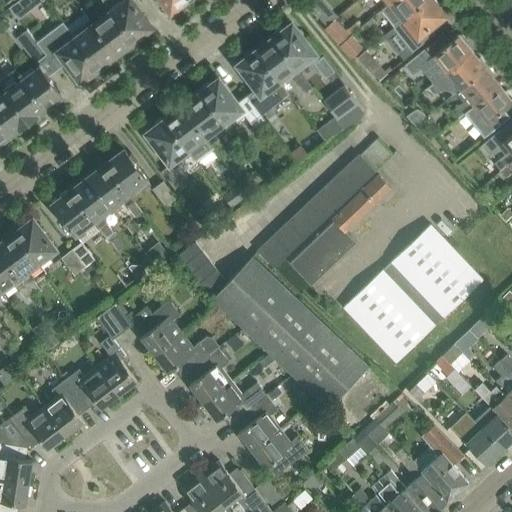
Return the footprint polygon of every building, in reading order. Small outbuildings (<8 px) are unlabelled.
[(20,0),(11,8),(18,16),(27,9),(20,0)] [(104,0),(105,1),(137,43),(144,38),(144,33),(152,27),(132,0),(104,0)] [(189,2),(187,0),(160,0),(170,13),(178,6),(180,9),(189,2)] [(395,25),(426,0),(391,0),(389,3),(382,8),(395,25)] [(426,0),(395,25),(409,42),(407,44),(411,49),(432,32),(428,27),(443,16),(439,10),(437,7),(437,5),(434,0),(431,0),(426,0)] [(137,43),(105,1),(87,14),(116,53),(124,48),(129,49),(137,43)] [(116,53),(87,14),(85,12),(67,25),(74,34),(101,70),(108,65),(109,59),(116,53)] [(335,17),(325,27),(324,28),(339,43),(360,24),(357,20),(346,29),(335,17)] [(64,21),(37,41),(45,51),(45,50),(46,53),(58,68),(66,62),(80,81),(88,75),(93,76),(101,70),(74,34),(67,25),(64,21)] [(315,53),(292,23),(284,29),(280,28),(271,35),(272,38),(298,69),(299,68),(307,62),(310,66),(314,64),(325,78),(334,71),(323,55),(319,59),(314,54),(315,53)] [(45,51),(37,41),(27,28),(17,37),(35,61),(46,53),(45,50),(45,51)] [(405,63),(403,65),(412,75),(420,69),(432,83),(434,81),(471,50),(465,42),(467,41),(461,33),(459,35),(458,33),(448,41),(443,34),(442,33),(427,46),(405,63)] [(351,34),(340,44),(352,57),(363,47),(351,34)] [(298,69),(272,38),(266,42),(262,42),(254,48),(281,83),(292,75),(305,92),(312,86),(299,68),(298,69)] [(245,59),(238,64),(256,88),(247,95),(261,114),(289,93),(281,83),(254,48),(246,54),(245,59)] [(432,83),(429,86),(435,92),(440,89),(444,87),(446,87),(449,87),(451,88),(455,91),(487,65),(480,56),(478,58),(471,50),(434,81),(432,83)] [(359,57),(367,66),(379,79),(386,73),(366,51),(359,57)] [(62,94),(40,64),(22,77),(45,107),(47,105),(50,106),(55,102),(56,99),(62,94)] [(463,113),(498,83),(492,76),(495,74),(487,65),(455,91),(463,101),(453,110),(458,117),(463,113)] [(22,77),(21,75),(4,88),(29,121),(29,119),(30,118),(33,119),(38,115),(38,112),(45,107),(22,77)] [(206,83),(197,89),(225,125),(235,117),(238,121),(246,115),(256,127),(265,120),(261,114),(247,95),(237,102),(218,78),(210,85),(206,83)] [(508,116),(502,109),(511,100),(510,98),(511,97),(511,95),(507,90),(504,91),(498,83),(463,113),(483,138),(509,117),(508,116)] [(344,84),(323,100),(335,116),(337,118),(357,103),(358,102),(344,84)] [(29,121),(4,88),(0,90),(0,118),(11,133),(18,127),(22,128),(27,124),(26,121),(27,120),(29,121)] [(225,125),(197,89),(189,96),(189,101),(182,106),(210,142),(220,155),(228,149),(215,132),(225,125)] [(363,112),(357,104),(357,103),(337,118),(335,116),(317,129),(326,140),(363,112)] [(210,142),(182,106),(175,112),(170,110),(162,116),(189,151),(197,161),(214,147),(210,142)] [(409,116),(407,117),(415,125),(416,124),(425,117),(417,109),(409,116)] [(189,151),(162,116),(153,123),(154,127),(146,133),(170,164),(161,170),(175,188),(185,180),(175,168),(184,161),(181,157),(189,151)] [(11,133),(0,118),(0,140),(1,140),(4,141),(10,137),(10,133),(11,133)] [(505,125),(481,144),(481,145),(487,152),(494,153),(499,148),(505,155),(495,162),(501,169),(511,159),(511,131),(511,133),(505,125)] [(377,138),(369,146),(384,161),(392,154),(377,138)] [(300,144),(290,152),(298,163),(308,155),(300,144)] [(384,161),(369,146),(361,154),(376,169),(384,161)] [(150,184),(124,150),(106,163),(130,195),(131,194),(141,187),(143,189),(150,184)] [(376,169),(361,154),(359,152),(351,160),(368,178),(376,170),(376,169)] [(511,159),(501,169),(506,175),(511,170),(511,159)] [(368,178),(351,160),(342,168),(359,186),(368,178)] [(130,195),(106,163),(99,168),(99,167),(95,168),(86,174),(112,209),(123,200),(135,215),(142,210),(131,194),(130,195)] [(359,186),(342,168),(334,176),(351,194),(359,186)] [(112,209),(86,174),(76,182),(75,185),(76,186),(70,190),(100,229),(107,237),(114,231),(103,216),(112,209)] [(334,219),(290,262),(311,283),(356,241),(346,230),(392,187),(379,174),(333,218),(334,219)] [(351,194),(334,176),(325,184),(342,202),(351,194)] [(163,180),(162,180),(153,188),(166,205),(176,197),(163,180)] [(234,188),(241,198),(249,192),(242,182),(234,188)] [(342,202),(325,184),(317,192),(334,210),(342,202)] [(487,189),(481,194),(491,205),(496,200),(487,189)] [(100,229),(70,190),(52,204),(76,236),(77,235),(81,241),(72,248),(85,266),(93,276),(101,269),(94,259),(96,258),(83,242),(100,229)] [(334,210),(317,192),(308,200),(325,218),(334,210)] [(325,218),(308,200),(300,208),(317,226),(325,218)] [(317,226),(300,208),(291,216),(308,234),(317,226)] [(308,234),(291,216),(283,225),(300,242),(308,234)] [(57,251),(33,219),(25,225),(20,223),(12,229),(39,264),(50,256),(54,261),(61,256),(74,274),(85,266),(72,248),(62,255),(58,250),(57,251)] [(483,278),(431,223),(344,306),(397,361),(483,278)] [(300,242),(283,225),(274,232),(291,250),(300,242)] [(4,241),(0,243),(0,250),(21,278),(29,272),(39,264),(12,229),(4,235),(4,240),(4,241)] [(291,250),(274,232),(266,241),(283,258),(291,250)] [(185,262),(202,249),(196,241),(178,254),(185,262)] [(283,258),(266,241),(257,249),(274,267),(283,258)] [(192,272),(209,259),(202,249),(185,262),(192,272)] [(32,293),(0,250),(0,287),(3,291),(14,283),(26,298),(32,293)] [(369,364),(254,255),(212,298),(328,408),(369,364)] [(217,268),(209,259),(192,272),(199,281),(217,268)] [(224,277),(217,268),(199,281),(207,291),(224,277)] [(34,278),(26,284),(32,293),(40,287),(34,278)] [(501,298),(496,303),(503,309),(506,312),(510,307),(501,298)] [(116,301),(105,309),(122,331),(131,325),(133,327),(139,323),(146,332),(141,336),(153,352),(183,330),(173,318),(180,313),(169,299),(153,311),(148,305),(137,313),(134,308),(126,314),(116,301)] [(489,322),(503,309),(496,303),(483,315),(489,322)] [(113,338),(122,332),(105,309),(97,316),(110,334),(101,341),(111,354),(97,364),(118,393),(136,380),(116,353),(121,349),(113,338)] [(483,316),(475,323),(485,333),(492,326),(489,322),(483,316)] [(463,345),(475,335),(469,329),(455,342),(463,351),(466,349),(463,345)] [(188,369),(218,346),(220,344),(213,335),(206,335),(193,344),(183,330),(153,352),(168,372),(174,367),(181,377),(189,371),(188,369)] [(449,364),(451,363),(463,351),(455,342),(440,355),(449,364)] [(229,360),(218,346),(188,369),(189,371),(195,379),(189,383),(203,401),(232,379),(222,366),(229,360)] [(511,357),(507,352),(499,360),(511,373),(511,357)] [(455,368),(451,363),(449,364),(440,355),(435,361),(448,375),(455,368)] [(268,356),(259,362),(264,369),(274,361),(268,356)] [(511,373),(499,360),(494,365),(502,374),(496,379),(508,391),(505,394),(504,395),(511,404),(511,373)] [(118,393),(97,364),(84,374),(79,367),(65,378),(87,408),(96,401),(101,407),(118,393)] [(428,373),(419,381),(426,389),(436,380),(428,373)] [(87,408),(65,378),(52,388),(57,395),(44,405),(65,434),(83,421),(79,415),(87,408)] [(237,417),(267,395),(256,381),(242,392),(232,379),(203,401),(217,419),(223,414),(230,424),(238,419),(237,417)] [(511,404),(504,395),(505,394),(496,385),(491,390),(482,381),(475,388),(490,404),(489,406),(511,429),(511,404)] [(277,388),(268,395),(272,401),(282,393),(277,388)] [(271,413),(277,408),(267,395),(237,417),(238,419),(244,426),(238,431),(251,448),(281,426),(271,413)] [(403,411),(393,400),(375,417),(384,428),(403,411)] [(65,434),(44,405),(31,414),(24,406),(0,423),(16,444),(27,446),(29,444),(31,447),(41,440),(47,448),(65,434)] [(511,429),(489,406),(475,419),(473,420),(503,450),(511,441),(511,429)] [(466,410),(450,426),(471,447),(487,464),(503,450),(473,420),(475,419),(466,410)] [(384,428),(375,417),(366,425),(375,436),(384,428)] [(25,458),(27,446),(16,444),(0,423),(0,475),(29,480),(32,459),(25,458)] [(452,464),(463,455),(462,454),(464,452),(447,436),(434,423),(423,433),(433,442),(433,443),(414,459),(411,461),(446,501),(468,482),(452,464)] [(291,439),(281,426),(251,448),(265,467),(267,465),(274,475),(298,457),(309,448),(298,434),(291,439)] [(371,437),(363,428),(351,440),(357,447),(360,445),(361,446),(371,437)] [(346,458),(357,447),(351,440),(339,450),(346,458)] [(411,461),(414,459),(403,446),(396,452),(417,477),(410,483),(434,511),(446,501),(411,461)] [(333,469),(346,458),(339,450),(327,461),(333,469)] [(269,511),(273,509),(254,487),(240,470),(231,476),(219,460),(201,474),(225,506),(236,498),(253,509),(257,506),(260,511),(269,511)] [(433,511),(434,511),(410,483),(406,486),(391,468),(383,475),(413,511),(433,511)] [(325,480),(316,470),(304,481),(304,482),(313,491),(325,480)] [(217,511),(225,506),(201,474),(183,488),(195,503),(186,510),(187,511),(217,511)] [(25,503),(29,480),(0,475),(0,509),(14,511),(16,511),(18,502),(25,503)] [(413,511),(383,475),(377,480),(383,487),(378,491),(388,502),(387,503),(385,504),(391,511),(413,511)] [(268,476),(267,477),(258,484),(272,503),(282,495),(268,476)] [(391,511),(385,504),(376,494),(371,498),(361,487),(354,493),(369,511),(391,511)] [(295,511),(312,497),(305,489),(288,504),(295,511)] [(369,511),(354,493),(348,498),(359,511),(369,511)] [(173,511),(165,501),(150,511),(187,511),(186,510),(183,511),(173,511)]
